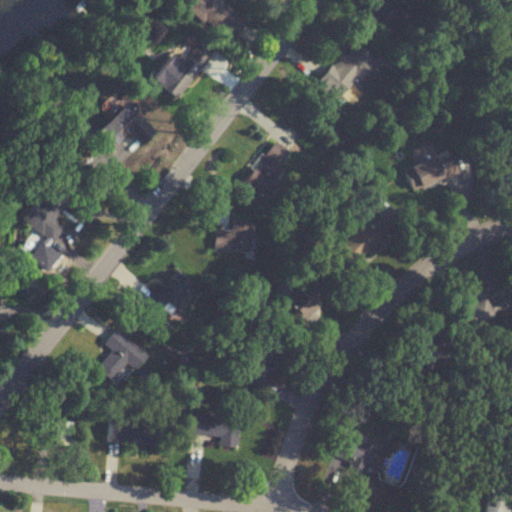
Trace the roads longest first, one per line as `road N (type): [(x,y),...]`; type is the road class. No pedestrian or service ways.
road 1 (residential): [(0,396),(319,0)]
road 2 (residential): [(276,507),(319,395),(361,332),(444,252),(511,225)]
road 3 (residential): [(298,511),(0,482)]
